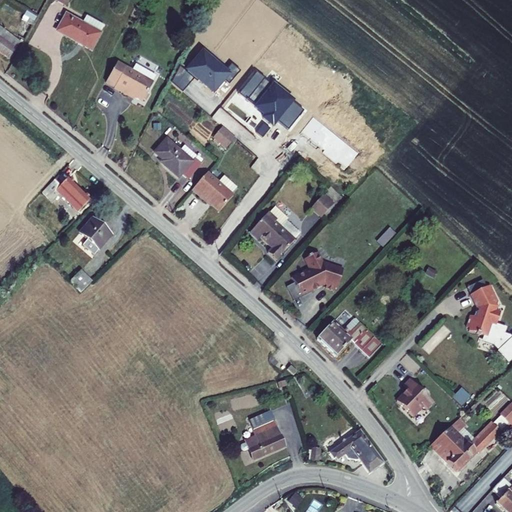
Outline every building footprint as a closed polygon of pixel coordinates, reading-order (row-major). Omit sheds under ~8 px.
[(101,34),(99,33),(82,24),(65,15),(56,30),(64,34),(63,36),(91,51),(101,34)] [(82,24),(99,33),(103,26),(86,17),(82,24)] [(0,52),(7,59),(20,42),(0,27),(0,52)] [(215,92),(223,82),(228,76),(224,73),(201,55),(186,73),(193,79),(195,76),(215,92)] [(153,83),(150,82),(131,71),(117,63),(105,82),(114,87),(113,89),(126,96),(128,94),(142,102),(142,101),(146,94),(153,83)] [(131,71),(150,82),(154,75),(135,64),(131,71)] [(230,65),(224,73),(228,76),(223,82),(229,86),(240,72),(230,65)] [(181,94),(193,79),(186,73),(180,68),(168,83),(181,94)] [(254,106),(272,85),(256,72),(239,94),(254,106)] [(293,102),(272,85),(254,106),(265,114),(262,119),(273,128),(276,123),(293,102)] [(304,111),(293,102),(276,123),(287,132),(304,111)] [(235,140),(222,128),(213,138),(226,150),(235,140)] [(344,156),(321,135),(305,153),(329,173),(344,156)] [(178,179),(181,175),(192,163),(179,151),(166,140),(154,153),(160,159),(166,163),(164,166),(178,179)] [(179,151),(192,163),(194,161),(199,166),(203,161),(197,156),(196,157),(184,146),(179,151)] [(187,180),(199,166),(194,161),(192,163),(181,175),(187,180)] [(232,196),(231,194),(217,182),(207,173),(191,191),(205,203),(207,201),(211,205),(219,211),(232,196)] [(217,182),(231,194),(237,188),(223,176),(217,182)] [(80,228),(94,215),(66,186),(59,194),(53,201),(80,228)] [(53,188),(44,199),(50,205),(53,201),(59,194),(53,188)] [(334,205),(323,195),(310,208),(321,218),(334,205)] [(274,222),(293,239),(299,233),(286,220),(287,219),(274,208),(269,214),(276,220),(274,222)] [(295,240),(293,239),(274,222),(276,220),(269,214),(268,213),(249,233),(257,241),(260,238),(271,249),(268,252),(276,260),(295,240)] [(395,234),(389,229),(377,242),(383,248),(395,234)] [(85,252),(80,256),(89,266),(110,248),(93,230),(77,243),(85,252)] [(332,267),(323,264),(319,256),(316,255),(306,260),(310,269),(303,273),(304,275),(299,277),(298,275),(292,278),(301,297),(319,288),(318,287),(323,284),(326,285),(325,287),(329,288),(328,290),(331,291),(332,289),(335,290),(335,288),(337,289),(344,269),(335,266),(332,267)] [(424,275),(434,279),(437,273),(427,268),(424,275)] [(81,294),(94,283),(84,272),(72,284),(81,294)] [(292,300),(300,297),(294,284),(286,287),(292,300)] [(481,336),(486,338),(491,325),(495,326),(496,325),(500,313),(495,312),(497,308),(496,305),(496,303),(489,288),(470,297),(477,312),(476,313),(474,314),(472,318),(469,317),(465,328),(469,330),(468,332),(481,336)] [(354,320),(343,331),(352,340),(350,342),(368,359),(380,347),(373,339),(374,338),(365,329),(354,320)] [(334,358),(350,342),(352,340),(343,331),(333,323),(316,340),(334,358)] [(491,346),(496,352),(511,339),(510,337),(503,335),(505,328),(496,325),(495,326),(491,325),(486,338),(481,336),(479,343),(491,346)] [(511,338),(511,339),(496,352),(495,353),(506,364),(511,357),(511,338)] [(423,409),(427,412),(434,404),(409,382),(404,388),(408,391),(396,404),(413,420),(423,409)] [(461,406),(470,397),(461,389),(452,398),(461,406)] [(499,415),(500,416),(508,424),(511,419),(511,407),(510,405),(499,415)] [(254,436),(244,440),(252,461),(286,447),(271,411),(248,421),(254,436)] [(500,416),(492,424),(500,432),(508,424),(500,416)] [(455,472),(476,452),(468,444),(457,433),(464,426),(459,420),(431,448),(442,459),(445,457),(449,460),(446,463),(455,472)] [(475,442),(492,424),(490,422),(473,440),(475,442)] [(468,444),(476,452),(478,454),(500,432),(492,424),(475,442),(473,440),(468,444)] [(384,465),(359,431),(328,454),(334,461),(335,460),(343,454),(345,457),(346,458),(353,454),(369,476),(384,465)] [(320,450),(311,448),(310,460),(319,461),(320,450)] [(457,475),(478,454),(476,452),(455,472),(457,475)] [(343,454),(335,460),(337,463),(345,457),(343,454)] [(492,491),(501,499),(508,492),(511,487),(502,479),(492,491)] [(502,511),(511,511),(511,495),(508,492),(501,499),(495,505),(502,511)] [(302,499),(294,494),(288,502),(296,508),(302,499)]
